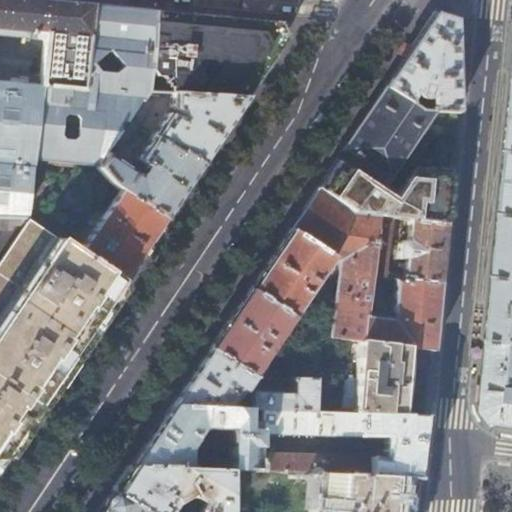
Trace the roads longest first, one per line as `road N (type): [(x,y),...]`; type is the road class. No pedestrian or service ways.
road 1 (tertiary): [(368,9),(27,511)]
road 2 (tertiary): [(452,442),(495,0)]
